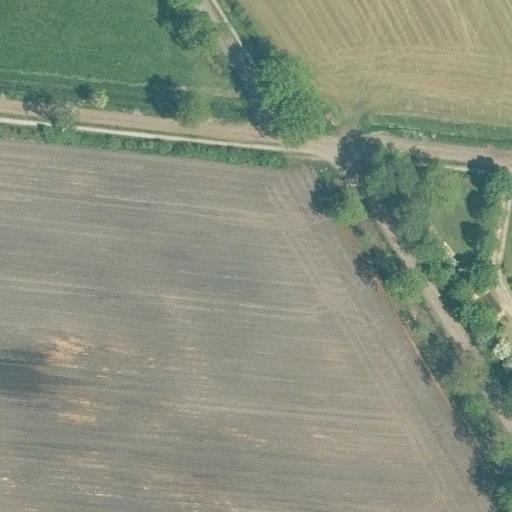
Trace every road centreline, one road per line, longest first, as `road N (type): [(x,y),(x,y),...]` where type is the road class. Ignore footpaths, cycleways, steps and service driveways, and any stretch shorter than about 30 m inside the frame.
road 1 (track): [(511,158),(0,106)]
road 2 (track): [(511,425),(335,139)]
road 3 (track): [(280,135),(194,0)]
